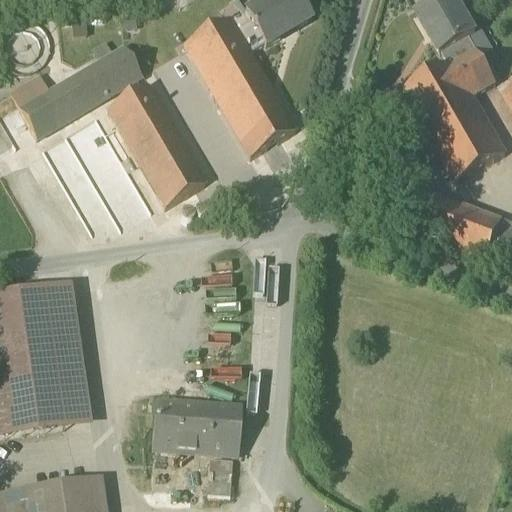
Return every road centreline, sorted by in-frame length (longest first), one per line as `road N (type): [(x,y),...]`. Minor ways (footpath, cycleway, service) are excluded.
road 1 (unclassified): [(0,266),(292,224)]
road 2 (unclassified): [(365,0),(292,224)]
road 3 (unclassified): [(292,224),(325,226),(511,297)]
